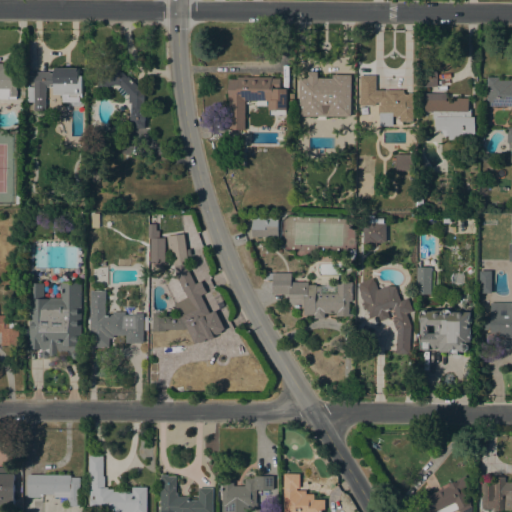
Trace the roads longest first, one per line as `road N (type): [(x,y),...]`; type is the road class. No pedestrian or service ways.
road 1 (tertiary): [(371,511),(219,240),(183,105),(176,0)]
road 2 (residential): [(511,414),(0,410)]
road 3 (tertiary): [(511,13),(0,9)]
